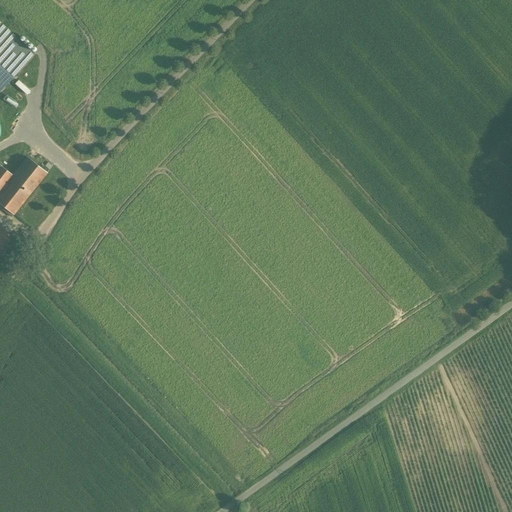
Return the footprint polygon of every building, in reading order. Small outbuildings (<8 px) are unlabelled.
[(0,91),(33,55),(0,24),(0,91)] [(26,93),(30,88),(19,80),(16,84),(26,93)] [(12,175),(0,190),(0,203),(13,214),(47,173),(27,157),(12,175)] [(0,190),(12,175),(0,164),(0,190)] [(0,231),(0,255),(0,256),(12,241),(0,231)]
